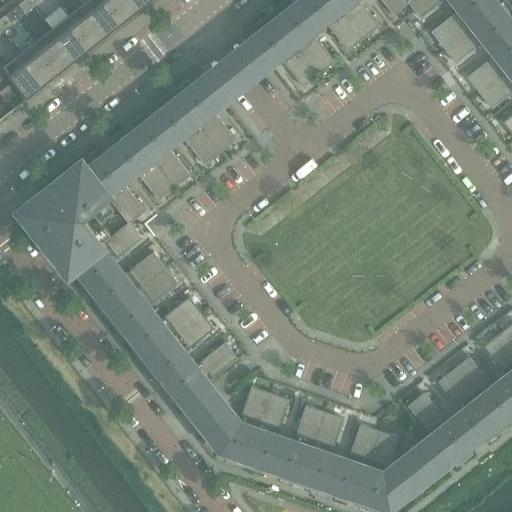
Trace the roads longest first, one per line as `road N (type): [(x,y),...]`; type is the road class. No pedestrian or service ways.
road 1 (residential): [(296,145),(282,172),(221,227),(224,250),(293,337),(315,351),(374,366),(504,273),(511,258)]
road 2 (residential): [(0,230),(221,511)]
road 3 (residential): [(511,218),(427,107),(409,96),(376,101),(324,139)]
road 4 (residential): [(195,17),(0,170)]
road 5 (residential): [(195,17),(296,145)]
